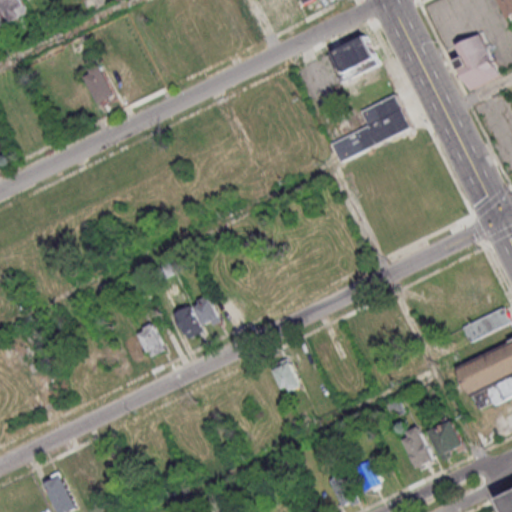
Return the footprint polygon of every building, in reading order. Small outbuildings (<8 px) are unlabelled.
[(0,0),(23,0),(29,12),(11,21),(0,0)] [(511,0),(499,0),(509,18),(511,16),(511,0)] [(0,5),(9,23),(0,27),(0,5)] [(474,90),(458,55),(463,52),(460,44),(484,32),(505,75),(474,90)] [(328,54),(368,36),(381,62),(341,82),(328,54)] [(121,94),(137,86),(117,48),(102,56),(121,94)] [(101,63),(91,68),(93,72),(85,75),(100,105),(118,96),(101,63)] [(396,93),(406,108),(369,125),(361,111),(396,93)] [(406,108),(414,125),(337,161),(328,144),(406,108)] [(271,267),(281,291),(298,284),(288,260),(271,267)] [(197,306),(202,303),(200,299),(210,294),(223,320),(215,324),(213,319),(206,323),(197,306)] [(178,312),(185,308),(183,305),(187,303),(189,306),(193,304),(203,325),(201,326),(203,331),(191,337),(189,332),(188,333),(178,312)] [(464,330),(507,308),(511,318),(511,323),(471,344),(464,330)] [(397,311),(379,317),(389,347),(406,341),(397,311)] [(141,333),(149,352),(152,351),(153,354),(166,349),(164,344),(165,344),(157,326),(151,328),(150,325),(147,326),(148,329),(141,333)] [(123,339),(130,336),(128,332),(132,330),(134,333),(137,331),(149,357),(136,363),(134,359),(132,359),(123,339)] [(511,371),(472,393),(459,367),(511,340),(511,371)] [(278,368),(291,361),(303,386),(292,390),(290,386),(287,387),(278,368)] [(511,371),(472,393),(481,409),(511,392),(511,371)] [(266,404),(253,375),(236,383),(249,412),(266,404)] [(247,411),(233,388),(213,400),(227,422),(247,411)] [(389,405),(395,418),(407,413),(401,400),(389,405)] [(441,425),(454,450),(457,448),(459,451),(467,448),(454,418),(441,425)] [(408,430),(419,425),(435,459),(419,467),(405,438),(411,435),(408,430)] [(454,450),(451,450),(454,455),(444,460),(430,431),(441,425),(454,450)] [(354,470),(372,461),(385,485),(375,490),(373,487),(365,491),(354,470)] [(331,479),(344,505),(351,502),(352,504),(361,500),(347,471),(331,479)] [(61,511),(47,482),(63,474),(80,507),(69,511),(61,511)]
